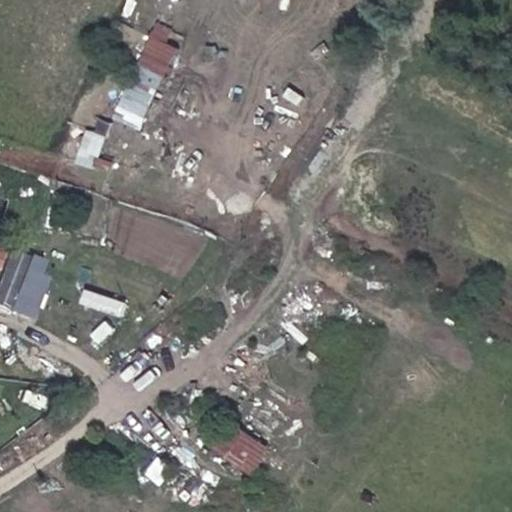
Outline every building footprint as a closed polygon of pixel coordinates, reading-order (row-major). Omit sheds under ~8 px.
[(170,40),(176,26),(159,18),(118,114),(147,126),(182,45),(170,40)] [(89,125),(77,159),(98,166),(110,132),(89,125)] [(0,195),(0,215),(4,216),(8,198),(0,195)] [(0,305),(34,314),(49,256),(8,246),(0,275),(0,305)] [(258,472),(273,442),(231,421),(216,451),(258,472)] [(166,483),(178,468),(162,455),(150,470),(166,483)]
